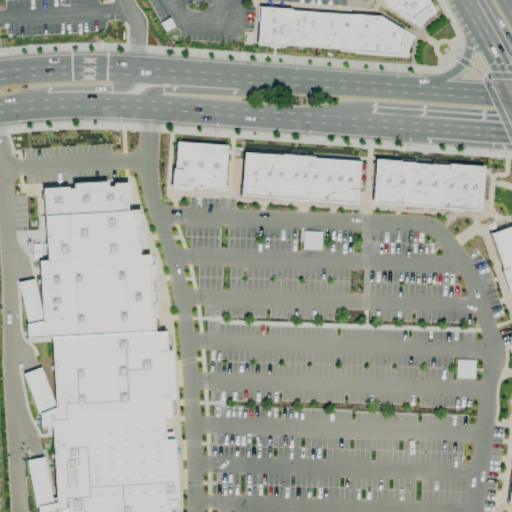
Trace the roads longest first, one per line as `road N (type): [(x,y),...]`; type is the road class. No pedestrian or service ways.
road 1 (primary): [(511,97),(239,79)]
road 2 (primary): [(150,105),(370,124)]
road 3 (primary): [(327,85),(161,89),(150,105)]
road 4 (primary): [(0,108),(150,105)]
road 5 (primary): [(462,0),(472,35),(463,62),(446,76),(387,88)]
road 6 (primary): [(4,108),(42,90),(123,89),(135,72)]
road 7 (primary): [(135,72),(0,76)]
